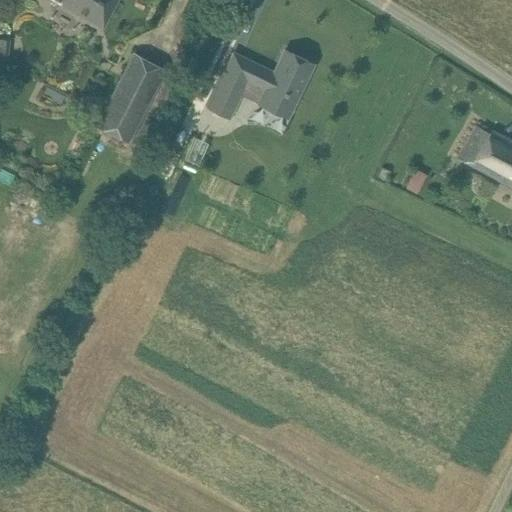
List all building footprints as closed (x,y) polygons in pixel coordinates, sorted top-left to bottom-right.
[(61,0),(60,3),(103,26),(117,0),(61,0)] [(277,68),(237,48),(210,102),(232,113),(250,75),(269,85),(262,99),(291,113),(317,59),(288,45),(277,68)] [(98,125),(128,141),(165,70),(135,54),(98,125)] [(459,155),(511,184),(511,141),(492,130),(490,133),(476,125),(459,155)] [(414,193),(424,173),(412,167),(402,186),(414,193)]
